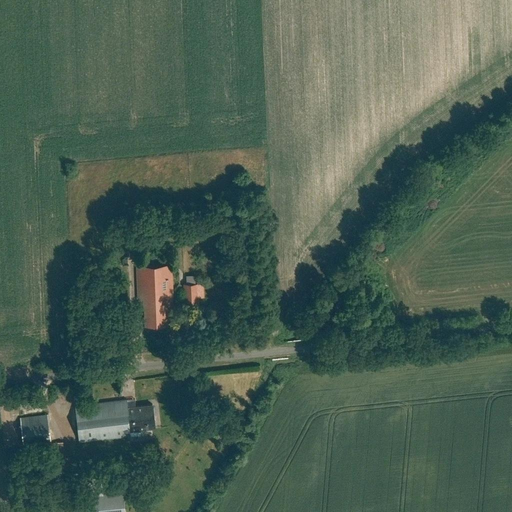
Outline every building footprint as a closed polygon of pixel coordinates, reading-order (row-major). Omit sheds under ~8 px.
[(171,264),(135,265),(137,299),(139,299),(142,305),(142,326),(166,325),(165,305),(173,305),(171,264)] [(203,283),(182,284),(183,305),(204,304),(203,283)] [(126,398),(73,405),(78,444),(128,437),(127,432),(154,429),(151,404),(127,407),(126,398)] [(46,415),(19,418),(22,446),(49,443),(46,415)] [(124,511),(121,491),(90,495),(92,511),(124,511)]
